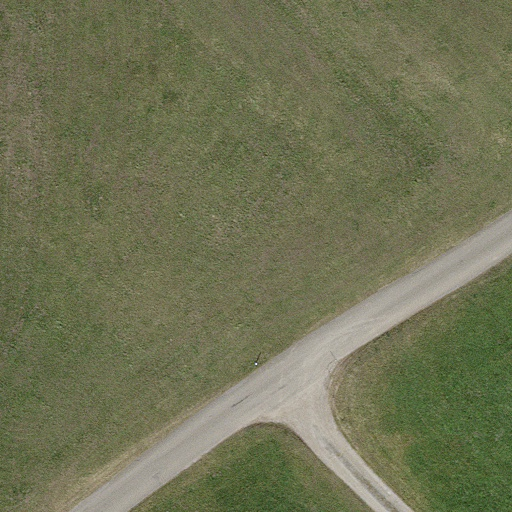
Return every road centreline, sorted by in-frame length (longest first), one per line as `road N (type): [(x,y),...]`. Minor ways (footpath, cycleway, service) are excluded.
road 1 (unclassified): [(100,511),(276,379),(511,233)]
road 2 (track): [(397,511),(276,379)]
